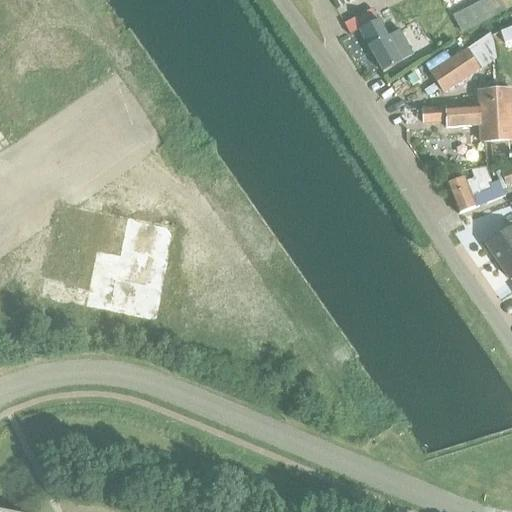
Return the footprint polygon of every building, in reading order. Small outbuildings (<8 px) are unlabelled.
[(451,0),(454,8),(475,0),(451,0)] [(511,0),(489,0),(477,6),(453,19),(460,32),(509,7),(511,4),(511,0)] [(377,21),(359,31),(382,72),(413,55),(402,35),(400,30),(386,37),(377,21)] [(511,28),(500,32),(505,44),(511,41),(511,28)] [(489,35),(465,51),(469,58),(474,64),(479,71),(496,59),(493,45),(489,35)] [(464,51),(430,74),(443,94),(478,71),(464,51)] [(479,127),(480,143),(509,141),(508,125),(502,125),(500,91),(477,93),(478,107),(421,110),(422,124),(445,123),(445,129),(479,127)] [(511,184),(511,168),(500,173),(506,187),(511,184)] [(446,185),(458,215),(504,197),(498,182),(490,185),(489,181),(476,186),(473,180),(465,183),(463,178),(446,185)] [(59,203),(46,301),(167,317),(180,219),(59,203)] [(214,213),(224,228),(235,221),(226,206),(214,213)] [(511,227),(485,245),(510,281),(511,279),(511,227)]
